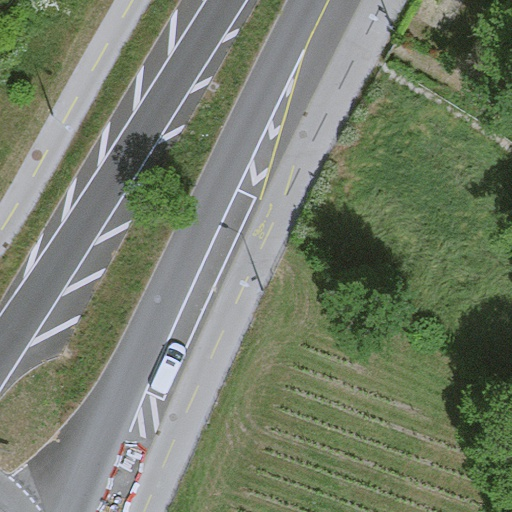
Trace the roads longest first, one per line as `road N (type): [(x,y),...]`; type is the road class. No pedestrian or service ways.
road 1 (primary): [(57,511),(327,0)]
road 2 (primary): [(222,0),(0,361)]
